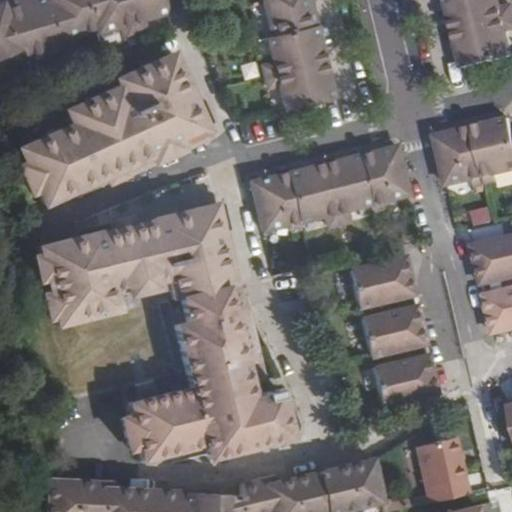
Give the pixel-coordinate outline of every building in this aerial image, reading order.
[(34,0),(9,0),(0,3),(3,9),(34,0)] [(62,50),(47,0),(34,0),(3,9),(24,57),(29,54),(33,61),(62,50)] [(47,0),(62,50),(73,47),(69,36),(93,29),(94,28),(85,0),(47,0)] [(85,0),(94,28),(93,29),(95,35),(120,28),(123,38),(133,34),(123,0),(85,0)] [(123,0),(133,34),(145,32),(142,21),(168,14),(163,0),(123,0)] [(260,0),(269,37),(315,26),(311,13),(309,4),(300,6),(298,0),(260,0)] [(459,32),(511,17),(511,6),(500,10),(497,0),(443,0),(447,12),(454,10),(459,32)] [(0,10),(0,60),(11,55),(14,62),(24,57),(3,9),(0,10)] [(452,33),(459,32),(454,10),(447,12),(452,33)] [(461,68),(511,55),(511,54),(506,32),(511,30),(511,17),(459,32),(466,54),(458,56),(461,68)] [(269,37),(261,39),(267,66),(256,68),(259,79),(316,65),(311,45),(319,44),(315,26),(269,37)] [(452,33),(458,56),(466,54),(459,32),(452,33)] [(321,51),(319,44),(311,45),(316,65),(324,63),(321,51)] [(161,159),(180,150),(176,144),(205,131),(203,126),(192,101),(170,53),(126,73),(129,80),(115,87),(101,93),(105,101),(65,118),(68,126),(15,149),(21,163),(35,192),(40,205),(74,190),(109,174),(147,157),(151,163),(161,159)] [(324,63),(316,65),(322,88),(329,86),(324,63)] [(316,65),(259,79),(262,91),(272,88),(279,113),(333,100),(329,86),(322,88),(316,65)] [(55,97),(58,104),(112,79),(109,73),(55,97)] [(126,73),(112,79),(115,87),(129,80),(126,73)] [(61,111),(65,118),(105,101),(101,93),(61,111)] [(192,101),(203,126),(210,123),(199,97),(192,101)] [(511,132),(507,112),(492,116),(494,124),(472,129),(485,183),(497,180),(494,170),(511,165),(511,132)] [(494,124),(492,116),(478,119),(470,121),(472,129),(494,124)] [(470,121),(448,127),(449,134),(472,129),(470,121)] [(474,186),(485,183),(472,129),(449,134),(448,127),(433,130),(445,181),(472,174),(474,186)] [(176,144),(180,150),(208,138),(205,131),(176,144)] [(369,198),(371,204),(381,202),(379,196),(406,190),(394,140),(379,143),(380,150),(359,155),(369,198)] [(380,150),(379,143),(357,148),(359,155),(380,150)] [(323,164),(336,217),(347,214),(344,204),(369,198),(359,155),(357,148),(347,151),(343,152),(345,158),(323,164)] [(321,158),(323,164),(345,158),(343,152),(321,158)] [(112,180),(151,163),(147,157),(109,174),(112,180)] [(302,169),(323,164),(321,158),(301,163),(302,169)] [(26,196),(35,192),(21,163),(13,167),(26,196)] [(325,219),(336,217),(323,164),(302,169),(301,163),(292,165),(285,166),(286,173),(296,215),(322,210),(325,219)] [(270,177),(286,173),(285,166),(268,170),(270,177)] [(287,224),(298,221),(296,215),(286,173),(270,177),(268,170),(247,175),(259,225),(286,218),(287,224)] [(214,205),(220,233),(228,231),(221,204),(214,205)] [(52,316),(53,324),(116,309),(111,291),(125,288),(127,296),(155,290),(154,281),(167,279),(172,299),(180,298),(233,285),(220,233),(214,205),(182,213),(164,217),(166,224),(154,227),(153,222),(138,225),(118,229),(101,233),(100,232),(78,237),(35,247),(37,254),(43,277),(46,292),(52,316)] [(116,218),(118,229),(138,225),(135,214),(116,218)] [(166,224),(164,217),(152,218),(153,222),(154,227),(166,224)] [(511,276),(511,238),(479,246),(487,282),(502,279),(511,276)] [(34,279),(43,277),(37,254),(28,256),(34,279)] [(345,273),(353,308),(408,296),(404,280),(399,260),(345,273)] [(511,290),(511,276),(502,279),(505,292),(511,290)] [(138,448),(141,459),(172,452),(212,441),(214,450),(216,456),(290,439),(279,390),(253,397),(249,383),(243,362),(251,360),(240,314),(237,301),(233,285),(180,298),(185,320),(174,322),(177,333),(189,386),(127,401),(130,412),(119,415),(127,450),(138,448)] [(511,290),(505,292),(491,295),(500,331),(511,328),(511,290)] [(42,319),(52,316),(46,292),(37,294),(42,319)] [(172,299),(159,302),(167,335),(173,361),(176,374),(166,376),(148,380),(137,382),(123,386),(127,401),(189,386),(177,333),(174,322),(185,320),(180,298),(172,299)] [(357,322),(365,357),(419,345),(410,309),(357,322)] [(251,312),(240,314),(251,360),(243,362),(249,383),(266,379),(258,344),(251,312)] [(368,372),(376,407),(430,394),(422,359),(368,372)] [(418,453),(432,508),(472,498),(459,442),(440,447),(418,453)] [(112,484),(58,482),(56,511),(340,511),(380,503),(370,461),(275,484),(267,486),(266,481),(242,487),(241,495),(112,490),(112,484)] [(487,511),(485,502),(430,511),(487,511)]
